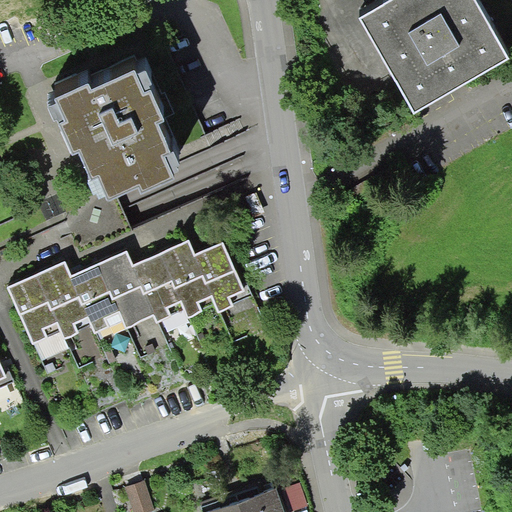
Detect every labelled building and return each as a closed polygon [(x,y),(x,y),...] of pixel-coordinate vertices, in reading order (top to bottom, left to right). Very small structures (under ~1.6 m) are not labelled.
[(475,0),(390,0),(360,18),(415,113),(509,58),(475,0)] [(147,95),(136,70),(93,89),(90,83),(56,99),(66,121),(60,124),(74,156),(80,153),(92,181),(98,179),(109,202),(138,188),(141,194),(175,179),(165,156),(171,153),(159,124),(165,122),(152,92),(147,95)] [(188,240),(161,253),(182,302),(189,318),(203,312),(199,303),(213,296),(195,255),(188,240)] [(224,243),(195,255),(213,296),(220,313),(234,307),(230,298),(245,292),(243,287),(224,243)] [(133,265),(127,251),(98,264),(123,321),(126,328),(155,316),(133,265)] [(182,302),(161,253),(133,265),(155,316),(158,323),(173,316),(169,308),(182,302)] [(71,276),(65,262),(37,275),(58,323),(65,339),(79,333),(75,323),(89,317),(71,276)] [(98,264),(71,276),(89,317),(96,333),(123,321),(98,264)] [(58,323),(37,275),(7,287),(33,344),(49,338),(45,328),(58,323)] [(250,284),(243,287),(245,292),(230,298),(234,307),(220,313),(233,345),(269,330),(250,284)] [(145,480),(125,486),(133,511),(148,511),(154,510),(145,480)] [(301,482),(283,488),(291,511),(309,505),(301,482)] [(284,511),(276,487),(238,501),(242,511),(284,511)] [(242,511),(238,501),(206,511),(242,511)]
